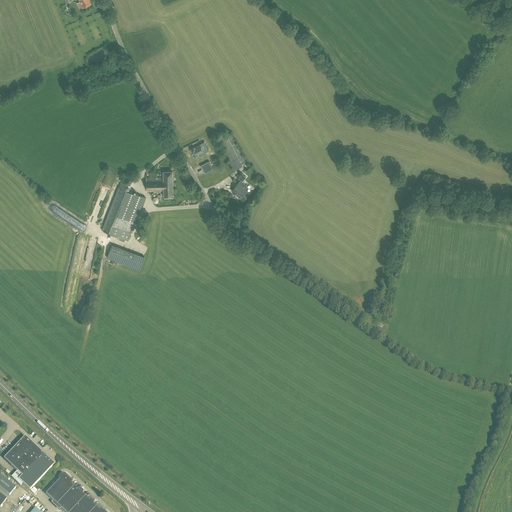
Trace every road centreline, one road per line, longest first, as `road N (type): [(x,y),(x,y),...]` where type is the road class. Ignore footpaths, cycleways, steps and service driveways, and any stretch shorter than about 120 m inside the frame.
road 1 (unclassified): [(511,393),(422,364),(224,222),(131,66),(103,0)]
road 2 (primary): [(141,508),(0,384)]
